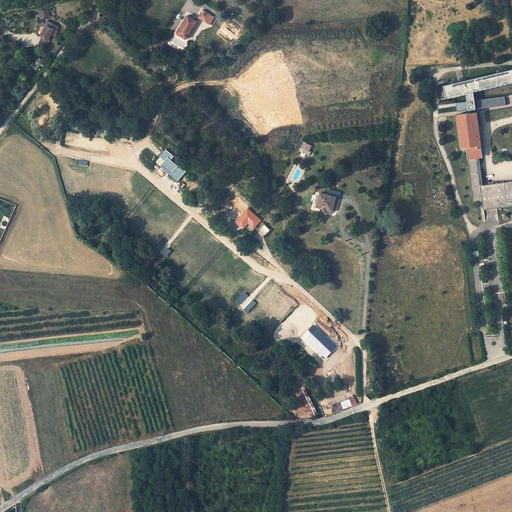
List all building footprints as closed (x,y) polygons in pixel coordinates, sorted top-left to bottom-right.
[(203,10),(199,18),(206,22),(210,15),(203,10)] [(187,15),(176,34),(185,39),(197,21),(187,15)] [(47,21),(45,25),(47,26),(42,36),(43,36),(40,43),(47,46),(49,39),(48,39),(53,29),(56,30),(58,26),(47,21)] [(511,81),(511,68),(443,85),(446,97),(466,93),(474,91),(511,81)] [(474,91),(466,93),(467,101),(475,100),(474,91)] [(475,100),(467,101),(468,110),(506,105),(505,96),(475,100)] [(467,101),(456,102),(457,111),(468,110),(467,101)] [(476,112),(457,114),(461,149),(466,148),(473,202),(482,201),(483,210),(511,205),(511,181),(483,185),(480,185),(476,158),(479,158),(482,157),(481,147),(478,147),(478,146),(481,145),(479,132),(480,132),(479,125),(478,125),(476,112)] [(252,146),(258,154),(260,153),(255,144),(252,146)] [(299,151),(308,156),(311,152),(301,147),(299,151)] [(335,198),(321,193),(316,210),(327,213),(328,209),(331,210),(335,198)] [(247,209),(236,221),(243,228),(248,222),(253,227),(260,220),(247,209)] [(263,223),(259,228),(266,235),(270,230),(263,223)] [(318,415),(305,389),(300,391),(312,417),(318,415)] [(290,394),(281,398),(285,407),(294,403),(290,394)] [(357,405),(353,397),(349,399),(349,400),(336,406),(337,407),(339,412),(357,405)] [(332,414),(330,408),(322,412),(324,417),(332,414)]
